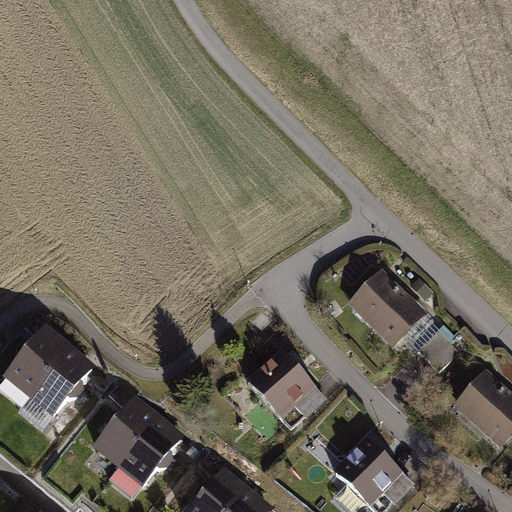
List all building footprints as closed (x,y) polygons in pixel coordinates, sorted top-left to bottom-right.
[(424,314),(379,269),(344,305),(390,349),(399,339),(421,317),(424,314)] [(399,339),(436,374),(457,353),(421,317),(399,339)] [(3,375),(24,395),(70,346),(50,328),(34,346),(27,339),(15,352),(20,357),(3,375)] [(93,366),(70,346),(24,395),(48,417),(65,398),(72,404),(84,392),(76,385),(93,366)] [(324,402),(278,350),(243,381),(277,420),(291,407),(303,420),(324,402)] [(511,433),(511,398),(481,370),(449,405),(497,449),(511,433)] [(91,447),(113,465),(155,413),(136,397),(121,415),(113,409),(102,423),(107,427),(91,447)] [(180,433),(155,413),(113,465),(138,485),(154,466),(162,472),(172,459),(164,452),(180,433)] [(401,474),(362,438),(332,471),(371,507),(401,474)] [(188,511),(226,511),(244,490),(224,474),(209,492),(201,486),(189,500),(195,504),(188,511)] [(266,511),(268,510),(244,490),(226,511),(266,511)]
